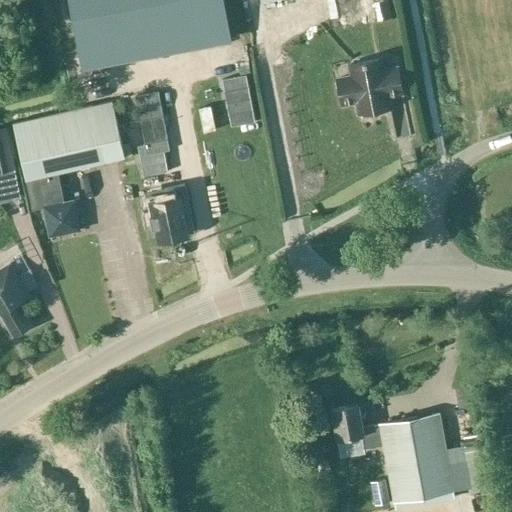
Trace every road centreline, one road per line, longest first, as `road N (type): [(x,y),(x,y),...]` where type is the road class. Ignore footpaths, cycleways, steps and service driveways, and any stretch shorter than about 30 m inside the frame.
road 1 (tertiary): [(0,423),(165,326),(228,301),(337,279),(429,274)]
road 2 (unclassified): [(429,274),(443,178),(467,154),(511,136)]
